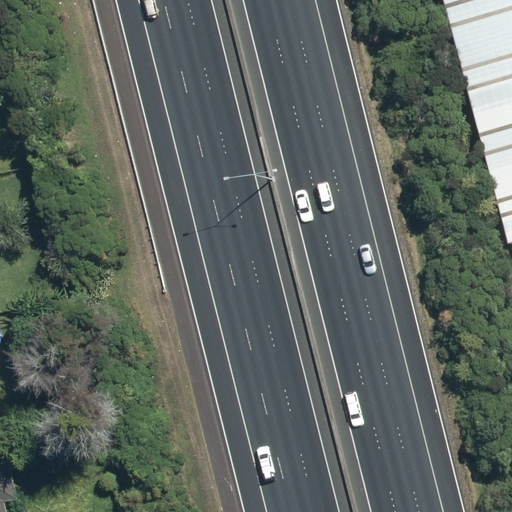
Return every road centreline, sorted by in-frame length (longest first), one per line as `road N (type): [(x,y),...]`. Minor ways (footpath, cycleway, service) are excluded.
road 1 (motorway): [(267,0),(396,511)]
road 2 (motorway): [(315,511),(187,0)]
